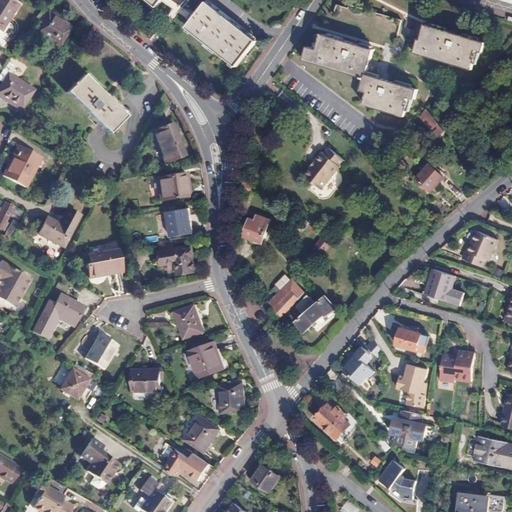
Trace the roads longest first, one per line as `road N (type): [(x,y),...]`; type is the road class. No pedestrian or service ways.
road 1 (residential): [(211,131),(155,63),(82,0)]
road 2 (residential): [(380,297),(511,177)]
road 3 (residential): [(211,131),(237,108),(315,0)]
road 4 (residential): [(380,297),(473,332),(488,385)]
road 5 (residential): [(223,284),(211,131)]
road 6 (residential): [(283,410),(380,297)]
road 7 (residential): [(283,410),(223,284)]
road 8 (residential): [(283,410),(203,511)]
